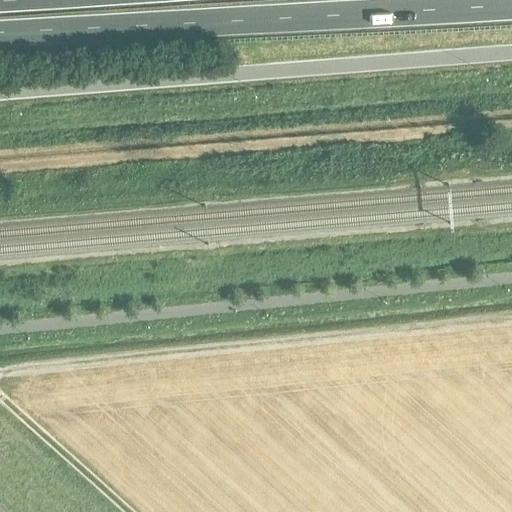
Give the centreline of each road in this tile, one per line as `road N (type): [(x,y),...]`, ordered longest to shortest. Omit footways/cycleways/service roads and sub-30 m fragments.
road 1 (track): [(511,126),(0,167)]
road 2 (motorway): [(0,92),(511,53)]
road 3 (motorway): [(0,32),(511,4)]
road 4 (track): [(128,511),(0,396)]
